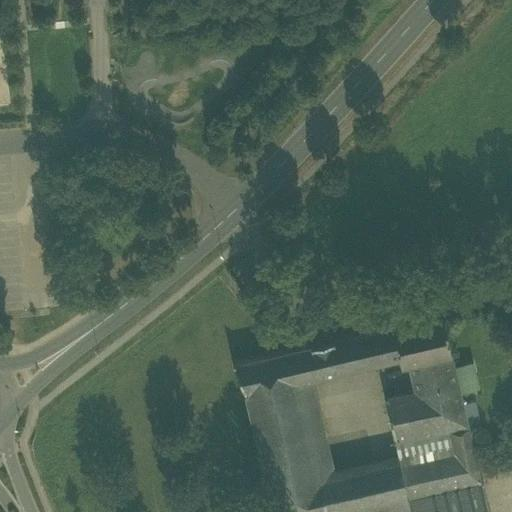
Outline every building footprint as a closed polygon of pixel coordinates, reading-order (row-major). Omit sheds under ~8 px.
[(398,355),(398,358),(405,356),(452,346),(443,306),(390,318),(398,355)] [(390,318),(328,332),(336,368),(398,355),(390,318)] [(320,372),(336,368),(328,332),(312,335),(320,372)] [(312,374),(320,372),(312,335),(230,353),(245,389),(296,377),(312,374)] [(393,434),(447,422),(468,417),(464,401),(462,391),(456,364),(452,346),(405,356),(412,386),(383,392),(393,434)] [(472,361),(456,364),(462,391),(478,388),(472,361)] [(334,468),(312,374),(296,377),(317,472),(334,468)] [(411,511),(406,490),(480,474),(469,424),(468,417),(447,422),(453,447),(398,459),(397,454),(334,468),(317,472),(296,377),(245,389),(272,511),(411,511)] [(475,399),(464,401),(468,417),(469,424),(481,421),(475,399)] [(397,454),(398,459),(453,447),(447,422),(393,434),(397,454)] [(411,511),(489,511),(481,473),(480,474),(406,490),(411,511)]
